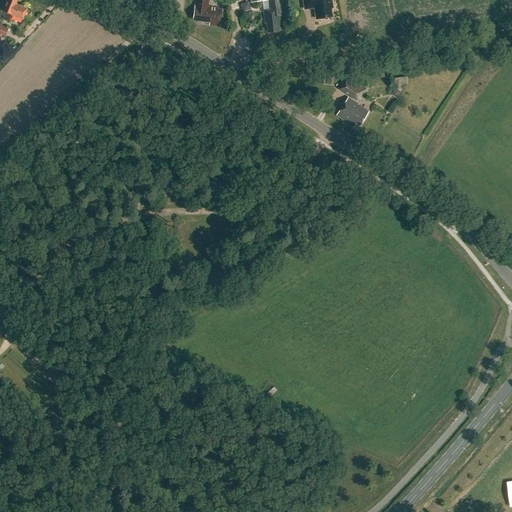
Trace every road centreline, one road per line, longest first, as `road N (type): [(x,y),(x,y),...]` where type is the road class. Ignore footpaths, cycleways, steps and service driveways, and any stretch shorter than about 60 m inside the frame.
road 1 (tertiary): [(511,280),(435,202),(188,41),(105,0)]
road 2 (unclassified): [(371,511),(464,414),(490,369)]
road 3 (tertiary): [(397,511),(511,385)]
